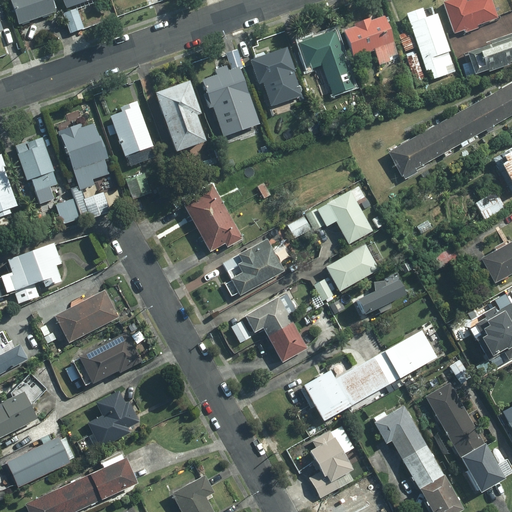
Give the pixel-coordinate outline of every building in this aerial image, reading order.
[(48,0),(5,0),(16,28),(54,15),(48,0)] [(59,0),(64,12),(96,0),(59,0)] [(459,0),(454,0),(439,6),(450,38),(496,22),(488,0),(471,0),(461,4),(459,0)] [(431,7),(403,17),(426,83),(453,74),(431,7)] [(75,11),(61,16),(69,35),(83,30),(75,11)] [(396,61),(380,18),(342,32),(353,61),(371,55),(376,69),(396,61)] [(331,33),(295,46),(304,72),(340,59),(331,33)] [(511,36),(458,56),(466,79),(511,61),(511,36)] [(301,95),(284,51),(251,64),(268,108),(301,95)] [(259,126),(238,68),(199,82),(220,140),(259,126)] [(506,119),(511,115),(511,82),(492,95),(506,119)] [(205,143),(183,85),(150,97),(173,155),(205,143)] [(480,134),(506,119),(492,95),(465,110),(480,134)] [(150,149),(134,104),(106,115),(122,159),(150,149)] [(453,150),(480,134),(465,110),(439,125),(453,150)] [(110,177),(91,123),(56,135),(74,189),(90,184),(110,177)] [(427,165),(453,150),(439,125),(413,140),(427,165)] [(38,137),(12,146),(29,195),(55,185),(38,137)] [(401,180),(427,165),(413,140),(386,156),(401,180)] [(511,194),(511,148),(489,162),(509,196),(511,194)] [(214,151),(206,154),(211,168),(219,165),(214,151)] [(0,170),(0,217),(14,213),(0,170)] [(150,194),(143,177),(125,184),(131,201),(150,194)] [(109,213),(102,193),(94,195),(90,184),(66,192),(69,201),(52,207),(60,229),(109,213)] [(179,203),(193,229),(224,212),(210,186),(179,203)] [(348,194),(322,209),(345,248),(371,233),(348,194)] [(501,212),(492,196),(473,206),(483,223),(501,212)] [(324,225),(314,209),(284,228),(291,240),(309,230),(311,233),(324,225)] [(240,242),(224,212),(193,229),(208,259),(240,242)] [(46,234),(43,223),(29,228),(33,238),(46,234)] [(270,248),(265,240),(217,267),(235,297),(280,271),(276,266),(291,257),(281,241),(270,248)] [(491,285),(511,273),(511,240),(477,260),(491,285)] [(367,246),(321,272),(335,296),(381,270),(367,246)] [(49,250),(0,266),(0,301),(59,281),(49,250)] [(402,297),(394,282),(352,305),(361,320),(402,297)] [(107,294),(54,318),(67,346),(120,322),(107,294)] [(471,321),(469,331),(487,364),(503,355),(507,362),(511,359),(511,304),(510,306),(504,295),(490,302),(493,308),(471,321)] [(261,331),(265,338),(290,323),(287,317),(293,314),(283,296),(243,319),(253,335),(261,331)] [(346,326),(342,319),(335,322),(339,330),(346,326)] [(250,339),(241,322),(230,329),(239,345),(250,339)] [(306,350),(290,323),(265,338),(281,365),(306,350)] [(141,361),(125,330),(75,355),(77,358),(71,361),(73,365),(64,368),(71,382),(79,378),(83,385),(89,381),(90,383),(116,371),(117,373),(141,361)] [(420,332),(386,351),(401,380),(436,360),(420,332)] [(0,371),(25,359),(18,345),(1,353),(0,350),(0,371)] [(386,351),(341,376),(358,405),(401,380),(386,351)] [(459,361),(449,368),(460,385),(470,379),(459,361)] [(322,425),(358,405),(341,376),(333,381),(329,373),(302,388),(303,391),(300,392),(311,411),(313,410),(322,425)] [(424,398),(439,425),(464,411),(449,385),(424,398)] [(86,422),(99,448),(129,432),(126,427),(137,421),(127,401),(123,403),(116,390),(93,402),(100,415),(86,422)] [(0,434),(34,417),(21,392),(0,402),(0,434)] [(390,444),(398,456),(422,443),(410,421),(402,408),(385,417),(383,413),(372,419),(375,425),(373,426),(385,447),(390,444)] [(481,442),(464,411),(439,425),(456,455),(481,442)] [(353,449),(340,426),(311,442),(316,450),(308,454),(318,473),(308,479),(319,500),(352,482),(348,476),(351,474),(341,456),(353,449)] [(68,463),(56,436),(3,461),(15,488),(68,463)] [(498,472),(481,442),(456,455),(479,497),(504,483),(502,480),(509,476),(505,468),(498,472)] [(440,474),(422,443),(398,456),(416,488),(440,474)] [(101,468),(89,474),(100,499),(136,482),(124,456),(121,458),(119,453),(99,463),(101,468)] [(89,474),(53,490),(62,511),(72,511),(100,499),(89,474)] [(461,511),(450,492),(440,474),(416,488),(429,511),(461,511)] [(212,511),(204,497),(212,492),(203,475),(170,493),(180,511),(179,511),(212,511)] [(26,511),(62,511),(53,490),(24,505),(26,511)] [(373,511),(364,495),(339,509),(340,511),(373,511)]
